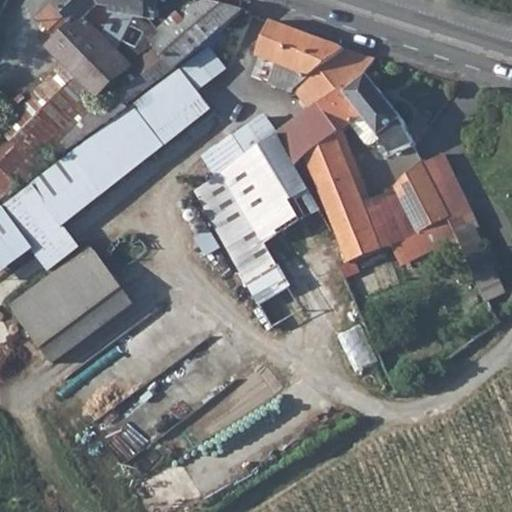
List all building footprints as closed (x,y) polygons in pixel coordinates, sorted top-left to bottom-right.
[(60,0),(60,1),(41,21),(58,39),(82,15),(97,34),(115,14),(125,16),(127,11),(147,15),(157,39),(146,46),(149,51),(168,74),(210,42),(227,28),(242,11),(197,0),(60,0)] [(0,129),(5,134),(0,139),(0,165),(14,180),(62,134),(68,140),(65,143),(73,150),(129,108),(127,106),(168,74),(149,51),(123,67),(97,34),(82,15),(58,39),(48,49),(48,50),(63,64),(0,127),(0,129)] [(373,61),(271,22),(257,57),(277,65),(272,79),(293,88),(311,112),(285,130),(302,163),(309,160),(315,155),(336,139),(340,136),(317,107),(367,66),(373,61)] [(227,68),(211,47),(129,108),(73,150),(34,182),(65,224),(220,109),(202,86),(227,68)] [(367,66),(317,107),(340,136),(364,118),(390,160),(415,148),(403,122),(367,66)] [(204,157),(217,176),(280,133),(268,112),(204,157)] [(217,176),(195,190),(274,330),(314,309),(287,262),(338,232),(330,213),(302,163),(285,130),(280,133),(217,176)] [(315,155),(309,160),(330,213),(338,232),(351,265),(353,266),(382,252),(336,139),(315,155)] [(394,222),(404,241),(449,219),(444,207),(435,189),(450,181),(440,161),(439,159),(424,166),(422,164),(396,190),(398,194),(401,195),(409,213),(394,222)] [(0,191),(14,180),(0,165),(0,191)] [(450,181),(435,189),(444,207),(459,199),(450,181)] [(34,182),(0,207),(0,278),(36,252),(51,272),(83,248),(65,224),(34,182)] [(459,199),(444,207),(449,219),(455,231),(463,227),(460,219),(467,215),(459,199)] [(463,227),(455,231),(489,299),(504,292),(467,215),(460,219),(463,227)] [(51,272),(9,303),(55,365),(137,304),(92,244),(83,248),(51,272)] [(343,336),(358,371),(381,362),(366,326),(343,336)]
